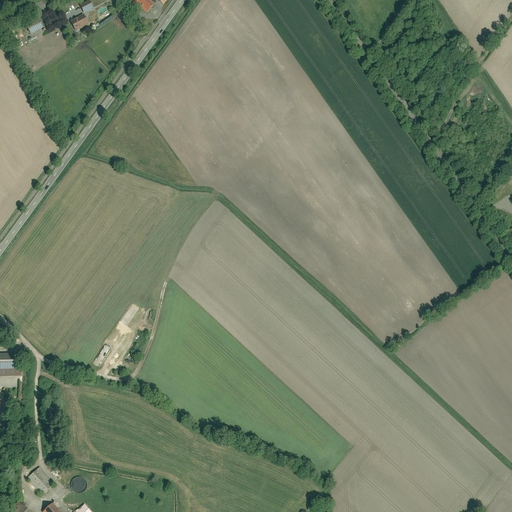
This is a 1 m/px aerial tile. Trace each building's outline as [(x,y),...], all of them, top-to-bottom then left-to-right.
[(91,0),(81,5),(86,13),(95,8),(91,0)] [(155,4),(150,0),(133,0),(133,1),(147,13),(155,4)] [(101,16),(108,13),(106,7),(98,10),(101,16)] [(85,15),(72,21),(77,31),(90,24),(85,15)] [(41,18),(28,24),(33,34),(45,28),(41,18)] [(16,354),(0,353),(0,376),(22,376),(22,368),(16,368),(16,354)] [(41,495),(54,485),(40,467),(27,478),(41,495)] [(30,511),(19,501),(16,504),(22,511),(20,511),(30,511)]
